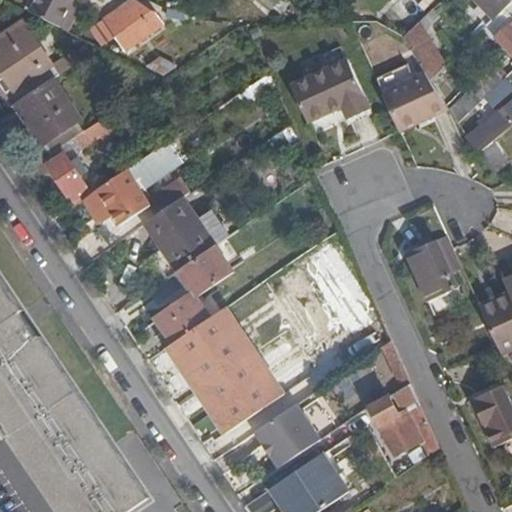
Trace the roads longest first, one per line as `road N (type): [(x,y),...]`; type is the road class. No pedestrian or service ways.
road 1 (residential): [(219,511),(0,185)]
road 2 (residential): [(485,511),(360,236),(373,194)]
